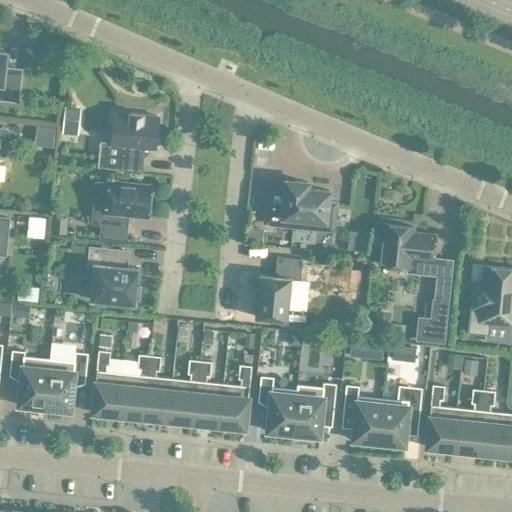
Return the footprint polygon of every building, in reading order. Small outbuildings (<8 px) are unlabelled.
[(3,68),(5,52),(0,51),(0,98),(16,100),(19,70),(3,68)] [(62,107),(59,134),(75,136),(78,108),(62,107)] [(142,147),(154,148),(157,116),(141,115),(142,113),(129,112),(129,113),(113,112),(110,144),(117,144),(115,167),(140,170),(142,147)] [(45,128),(43,147),(52,148),(54,128),(45,128)] [(116,214),(147,217),(150,185),(108,180),(104,211),(93,210),(91,223),(115,226),(116,214)] [(268,188),(264,223),(332,230),(334,204),(326,203),(328,191),(306,189),(306,182),(284,180),(283,190),(268,188)] [(37,226),(36,237),(42,238),(44,218),(28,216),(27,225),(37,226)] [(66,217),(51,216),(50,233),(65,234),(66,217)] [(412,227),(383,224),(378,264),(408,267),(409,257),(431,259),(434,234),(412,232),(412,227)] [(93,265),(90,299),(133,304),(134,299),(138,300),(139,286),(135,286),(136,281),(130,281),(132,267),(125,267),(127,251),(89,247),(87,264),(93,265)] [(274,276),(259,275),(254,316),(284,320),(289,279),(299,280),(301,259),(276,256),(274,276)] [(511,267),(483,265),(481,283),(473,282),(468,333),(489,335),(490,323),(511,325),(511,267)] [(433,300),(447,301),(449,277),(436,276),(433,300)] [(37,287),(18,286),(16,300),(36,301),(37,287)] [(430,318),(417,317),(415,340),(443,343),(447,301),(433,300),(432,299),(430,318)] [(10,302),(0,301),(0,314),(9,316),(10,302)] [(13,303),(12,316),(28,318),(29,305),(13,303)] [(389,317),(374,315),(373,325),(388,327),(389,317)] [(137,322),(126,321),(125,330),(135,331),(137,322)] [(187,327),(176,326),(176,340),(186,340),(187,327)] [(213,331),(202,330),(201,342),(212,343),(213,331)] [(253,333),(243,333),(242,347),(252,348),(253,333)] [(99,334),(97,346),(110,347),(111,335),(99,334)] [(348,356),(365,358),(367,341),(349,339),(348,356)] [(406,346),(405,362),(413,362),(415,347),(406,346)] [(17,405),(43,408),(48,358),(22,355),(22,351),(11,350),(8,376),(20,378),(17,405)] [(91,412),(117,415),(121,373),(104,371),(105,365),(108,366),(109,351),(97,350),(91,412)] [(48,358),(43,408),(69,410),(72,383),(84,384),(87,353),(75,352),(74,361),(63,360),(48,358)] [(447,353),(446,364),(460,365),(461,355),(447,353)] [(121,373),(117,415),(142,418),(149,355),(137,354),(136,368),(139,369),(138,375),(121,373)] [(149,355),(142,418),(167,420),(172,378),(155,376),(155,370),(158,371),(160,356),(149,355)] [(172,378),(167,420),(193,423),(199,360),(188,359),(186,374),(190,374),(189,380),(172,378)] [(199,360),(193,423),(218,425),(222,383),(205,381),(206,376),(209,376),(210,362),(199,360)] [(464,360),(462,372),(476,374),(478,361),(464,360)] [(222,383),(218,425),(244,428),(250,366),(238,365),(237,379),(240,379),(239,385),(222,383)] [(266,431),(292,433),(296,389),(272,386),(273,377),(259,376),(257,402),(269,403),(266,431)] [(296,384),(296,389),(292,433),(318,436),(321,409),(333,411),(335,384),(322,382),(322,387),(296,384)] [(396,404),(381,402),(377,442),(403,444),(406,416),(418,418),(421,387),(398,384),(396,404)] [(425,447),(451,449),(455,407),(438,405),(439,400),(442,400),(443,386),(431,384),(425,447)] [(351,439),(377,442),(381,402),(356,400),(358,386),(345,385),(342,412),(354,413),(351,439)] [(455,407),(451,449),(476,452),(483,390),(471,388),(470,403),(473,403),(472,409),(455,407)] [(483,390),(476,452),(501,455),(506,412),(489,411),(489,405),(492,405),(494,391),(483,390)] [(511,413),(506,412),(501,455),(511,455),(511,413)]
